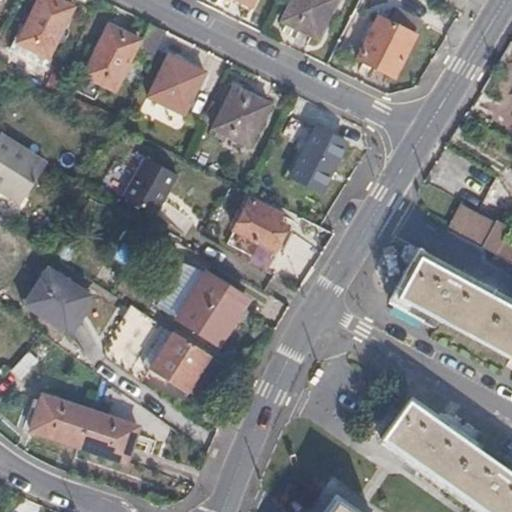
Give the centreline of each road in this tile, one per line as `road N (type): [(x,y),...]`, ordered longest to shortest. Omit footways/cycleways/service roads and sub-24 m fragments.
road 1 (residential): [(425,132),(154,0)]
road 2 (tertiary): [(222,511),(271,392),(323,299)]
road 3 (tertiary): [(511,408),(361,328),(323,299)]
road 4 (tertiary): [(323,299),(425,132)]
road 5 (tertiary): [(425,132),(505,0)]
road 6 (residential): [(0,458),(115,511)]
